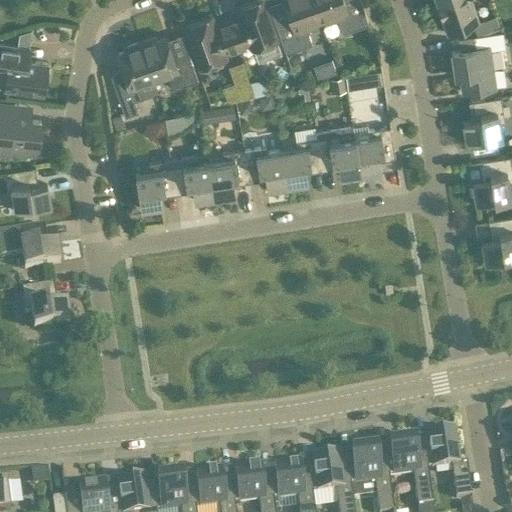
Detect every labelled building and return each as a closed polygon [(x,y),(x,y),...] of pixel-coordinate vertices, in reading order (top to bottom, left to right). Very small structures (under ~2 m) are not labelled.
[(241,17),(227,22),(236,48),(249,43),(251,49),(277,40),(263,0),(257,0),(237,7),(241,17)] [(305,26),(320,20),(312,0),(283,0),(289,16),(274,21),(285,53),(311,44),(305,26)] [(312,0),(320,20),(335,15),(342,33),(368,24),(359,0),(312,0)] [(436,0),(447,33),(478,22),(470,0),(436,0)] [(223,52),(236,48),(227,22),(214,27),(210,16),(185,25),(199,67),(225,58),(223,52)] [(495,88),(495,85),(506,84),(504,68),(492,68),(489,51),(505,48),(503,33),(476,37),(479,54),(452,58),(455,77),(460,76),(462,93),(495,88)] [(155,36),(139,41),(152,78),(167,73),(173,89),(197,80),(188,52),(172,58),(165,36),(156,39),(155,36)] [(137,84),(152,78),(139,41),(123,47),(124,50),(115,53),(127,87),(116,91),(125,116),(138,111),(134,101),(142,98),(137,84)] [(0,84),(2,86),(4,86),(3,89),(43,95),(47,65),(14,60),(16,46),(0,43),(0,84)] [(227,102),(253,95),(240,61),(228,65),(234,82),(222,86),(227,102)] [(376,71),(362,74),(364,84),(378,82),(376,71)] [(342,76),(329,78),(331,92),(345,90),(342,76)] [(505,122),(501,97),(469,102),(472,121),(462,123),(466,144),(501,139),(499,124),(505,122)] [(240,112),(246,111),(250,105),(248,99),(238,101),(240,112)] [(0,155),(10,156),(10,152),(37,154),(40,121),(0,116),(0,110),(1,104),(0,104),(0,155)] [(232,104),(220,106),(222,119),(234,117),(232,104)] [(191,111),(161,117),(164,130),(194,124),(191,111)] [(315,128),(317,139),(322,171),(338,168),(339,177),(360,174),(354,138),(351,123),(315,128)] [(369,136),(354,138),(360,174),(381,171),(379,161),(395,159),(390,127),(368,130),(369,136)] [(296,148),(281,150),(287,186),(308,182),(306,173),(322,171),(317,139),(295,142),(296,148)] [(265,147),(244,150),(249,182),(264,180),(266,189),(287,186),(281,150),(266,151),(265,147)] [(223,159),(208,162),(214,197),(234,194),(233,185),(249,182),(244,150),(222,154),(223,159)] [(207,153),(170,158),(176,194),(191,192),(193,201),(214,197),(208,162),(207,153)] [(481,179),(472,180),(475,202),(511,196),(511,170),(510,155),(478,160),(481,179)] [(150,171),(134,174),(140,209),(161,206),(160,197),(176,194),(170,158),(148,162),(150,171)] [(0,190),(5,189),(6,197),(12,196),(14,212),(50,206),(46,185),(37,186),(34,167),(0,172),(0,190)] [(491,240),(481,241),(485,263),(511,258),(511,217),(488,221),(491,240)] [(0,254),(1,259),(16,256),(21,255),(24,271),(59,265),(56,244),(47,245),(44,226),(0,233),(0,254)] [(56,305),(53,286),(21,291),(25,316),(31,315),(33,330),(69,325),(65,303),(56,305)] [(466,463),(465,463),(458,464),(453,430),(428,434),(429,441),(415,443),(414,443),(418,469),(427,468),(427,469),(431,469),(431,470),(451,467),(455,499),(471,496),(466,463)] [(432,504),(427,469),(427,468),(418,469),(414,443),(415,443),(415,438),(389,442),(390,449),(377,451),(376,451),(380,477),(388,476),(389,477),(393,477),(393,478),(412,475),(417,507),(432,504)] [(393,511),(389,477),(388,476),(380,477),(376,451),(377,451),(376,446),(351,450),(352,457),(338,459),(342,489),(350,488),(350,485),(354,485),(354,486),(374,483),(377,511),(393,511)] [(338,511),(354,511),(350,488),(342,489),(338,459),(338,454),(312,458),(313,465),(300,467),(299,467),(303,496),(312,495),(312,493),(316,493),(316,494),(335,491),(338,511)] [(314,511),(312,495),(303,496),(299,467),(300,467),(299,461),(274,465),(275,472),(261,474),(260,474),(264,500),(273,499),(273,500),(277,500),(277,501),(297,498),(298,511),(314,511)] [(273,499),(264,500),(260,474),(261,474),(260,465),(235,469),(236,476),(222,478),(221,478),(225,504),(234,503),(234,504),(238,504),(238,505),(258,502),(259,511),(274,511),(273,500),(273,499)] [(24,469),(24,482),(47,481),(46,468),(24,469)] [(234,503),(225,504),(221,478),(222,478),(221,469),(196,473),(196,478),(183,480),(182,480),(186,508),(195,507),(195,508),(199,508),(199,509),(219,506),(219,511),(235,511),(234,504),(234,503)] [(195,511),(195,508),(195,507),(186,508),(182,480),(183,480),(182,473),(157,477),(157,482),(144,484),(143,484),(147,511),(156,511),(160,511),(163,511),(180,510),(179,511),(195,511)] [(156,511),(147,511),(143,484),(144,484),(143,477),(117,481),(118,486),(105,488),(104,488),(107,511),(156,511)] [(107,511),(104,488),(105,488),(104,481),(78,485),(79,490),(64,492),(66,511),(107,511)] [(0,508),(10,508),(7,482),(0,482),(0,508)] [(52,511),(66,511),(64,496),(51,498),(52,511)]
